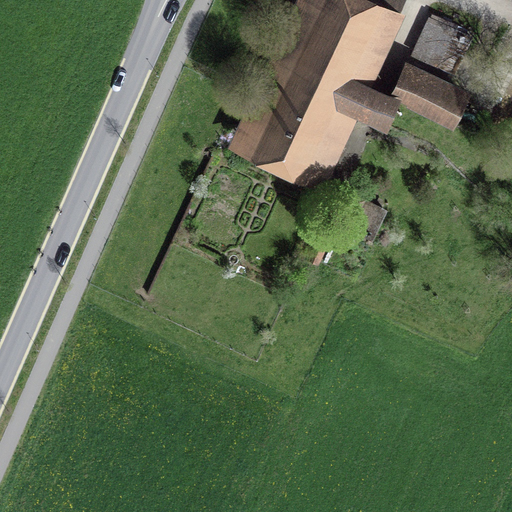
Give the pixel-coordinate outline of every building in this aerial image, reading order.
[(396,0),(311,0),(246,140),(315,173),(348,102),(382,118),(393,96),(359,80),(396,0)] [(456,49),(465,22),(429,10),(420,36),(456,49)] [(461,94),(406,68),(393,96),(448,122),(461,94)] [(347,191),(333,218),(370,236),(383,209),(347,191)] [(345,233),(332,227),(327,237),(340,244),(345,233)] [(324,246),(316,242),(310,257),(318,260),(324,246)]
